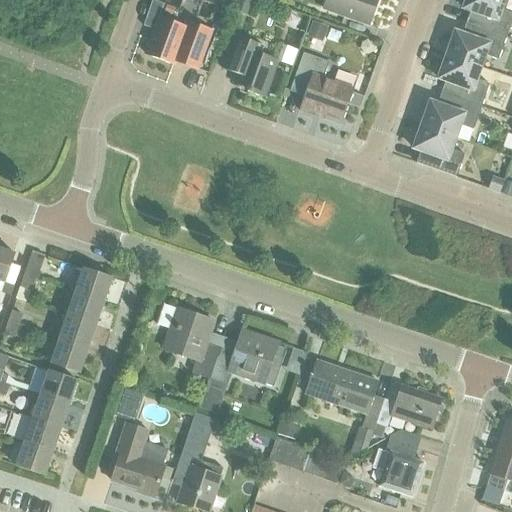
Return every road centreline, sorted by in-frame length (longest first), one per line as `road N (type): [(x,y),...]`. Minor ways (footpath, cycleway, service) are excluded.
road 1 (residential): [(482,369),(145,251)]
road 2 (residential): [(59,511),(145,251)]
road 3 (residential): [(365,175),(108,85)]
road 4 (residential): [(365,175),(428,0)]
road 5 (residential): [(511,227),(365,175)]
road 6 (residential): [(67,226),(108,85)]
road 7 (residential): [(446,511),(482,369)]
